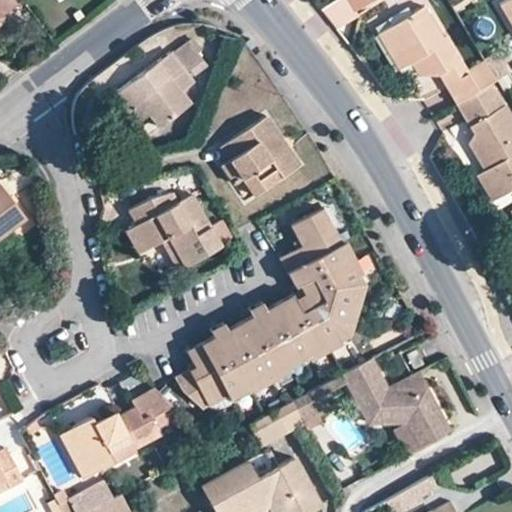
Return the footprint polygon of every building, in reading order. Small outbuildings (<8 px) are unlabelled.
[(0,0),(0,13),(17,0),(0,0)] [(345,0),(334,0),(318,10),(330,25),(353,12),(345,0)] [(345,0),(353,12),(372,0),(345,0)] [(511,0),(503,0),(498,4),(511,26),(511,0)] [(435,73),(451,102),(486,82),(493,78),(483,60),(481,58),(462,69),(441,32),(437,34),(419,5),(384,25),(407,61),(414,73),(435,73)] [(373,32),(395,68),(407,61),(384,25),(373,32)] [(148,112),(157,124),(189,101),(180,88),(191,80),(170,51),(113,93),(126,110),(139,100),(148,112)] [(483,60),(493,78),(496,76),(504,71),(505,71),(494,53),(483,60)] [(504,71),(496,76),(503,88),(511,83),(504,71)] [(485,166),(501,192),(511,185),(511,125),(486,82),(451,102),(470,132),(465,144),(477,163),(481,161),(485,166)] [(126,110),(134,122),(148,112),(139,100),(126,110)] [(242,176),(254,193),(300,163),(291,149),(285,153),(279,143),(284,139),(267,114),(221,145),(230,158),(242,176)] [(279,143),(285,153),(291,149),(284,139),(279,143)] [(220,163),(233,182),(242,176),(230,158),(220,163)] [(472,173),(487,199),(501,192),(485,166),(472,173)] [(0,232),(7,228),(23,216),(0,185),(0,232)] [(134,221),(147,244),(162,236),(168,232),(185,261),(222,242),(192,189),(178,196),(174,188),(150,193),(131,204),(139,218),(134,221)] [(337,241),(320,208),(287,225),(297,246),(275,258),(290,286),(307,277),(319,299),(297,310),(288,294),(260,308),(269,326),(259,331),(250,314),(220,330),(229,347),(219,352),(210,335),(183,351),(190,365),(171,375),(178,389),(199,408),(225,394),(226,396),(237,390),(236,388),(246,383),(255,377),(256,380),(266,376),(275,370),(274,367),(284,361),(294,357),(296,360),(305,355),(315,349),(314,346),(323,340),(333,336),(334,339),(345,333),(350,322),(346,321),(356,294),(359,295),(363,285),(354,269),(351,272),(344,261),(339,250),(341,248),(337,241)] [(126,225),(139,249),(147,244),(134,221),(126,225)] [(0,232),(0,251),(16,240),(7,228),(0,232)] [(162,236),(177,265),(185,261),(168,232),(162,236)] [(339,250),(344,261),(351,257),(341,238),(337,241),(341,248),(339,250)] [(344,261),(351,272),(354,269),(357,268),(351,257),(344,261)] [(288,294),(297,310),(319,299),(307,277),(290,286),(286,289),(288,294)] [(250,314),(259,331),(269,326),(260,308),(256,302),(247,307),(250,314)] [(210,335),(219,352),(229,347),(220,330),(217,323),(206,329),(210,335)] [(323,340),(327,348),(337,342),(334,339),(333,336),(323,340)] [(305,355),(307,358),(327,348),(323,340),(314,346),(315,349),(305,355)] [(405,353),(412,365),(419,361),(413,348),(405,353)] [(284,361),(288,369),(307,358),(305,355),(296,360),(294,357),(284,361)] [(288,399),(301,421),(329,406),(322,393),(345,380),(364,415),(402,413),(405,421),(419,444),(439,433),(431,417),(438,413),(415,372),(414,369),(409,372),(383,385),(368,355),(288,399)] [(266,376),(268,379),(288,369),(284,361),(274,367),(275,370),(266,376)] [(246,383),(249,389),(268,379),(266,376),(256,380),(255,377),(246,383)] [(226,396),(228,400),(249,389),(246,383),(236,388),(237,390),(226,396)] [(170,405),(150,387),(129,399),(133,405),(140,417),(146,414),(148,417),(170,405)] [(247,421),(260,444),(301,421),(288,399),(247,421)] [(66,426),(91,471),(133,449),(131,446),(157,433),(148,417),(146,414),(140,417),(133,405),(113,415),(95,425),(92,420),(89,415),(66,426)] [(92,420),(95,425),(113,415),(110,411),(92,420)] [(364,415),(368,422),(405,421),(402,413),(364,415)] [(57,432),(80,476),(91,471),(66,426),(57,432)] [(0,449),(0,458),(8,454),(4,448),(0,449)] [(0,481),(3,480),(7,488),(21,480),(8,454),(0,458),(0,481)] [(199,483),(215,511),(241,511),(264,500),(270,511),(290,511),(312,501),(289,455),(250,475),(241,460),(199,483)] [(433,479),(386,499),(390,511),(405,511),(440,497),(433,479)] [(53,496),(61,511),(77,511),(81,511),(110,495),(102,480),(67,499),(63,491),(53,496)] [(110,495),(81,511),(129,511),(118,490),(110,495)] [(423,511),(452,511),(446,500),(423,511)]
